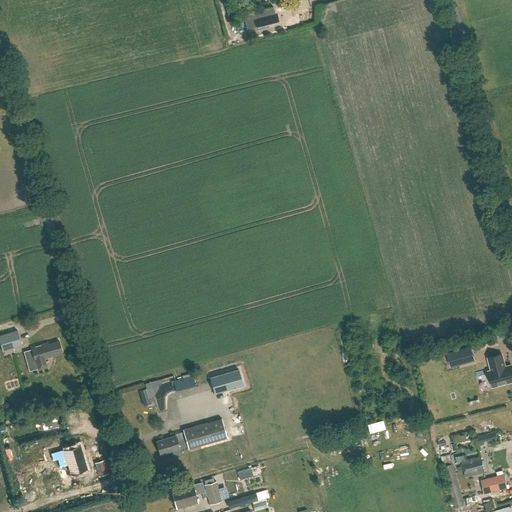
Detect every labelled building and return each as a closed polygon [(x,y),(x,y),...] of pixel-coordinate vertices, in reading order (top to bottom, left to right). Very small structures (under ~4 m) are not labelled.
[(253,13),(256,28),(279,22),(277,13),(275,14),(274,8),(253,13)] [(0,335),(0,343),(2,351),(22,346),(17,330),(0,335)] [(60,341),(49,344),(49,342),(32,347),(36,362),(37,361),(39,369),(48,367),(45,359),(64,354),(60,341)] [(461,348),(447,351),(450,363),(464,359),(461,348)] [(505,365),(502,354),(488,358),(492,371),(489,371),(493,387),(511,381),(511,365),(504,367),(504,365),(505,365)] [(215,393),(217,393),(244,385),(239,368),(210,377),(215,393)] [(177,390),(197,385),(194,376),(174,381),(177,390)] [(147,388),(139,391),(141,398),(149,396),(147,388)] [(181,403),(184,414),(213,407),(210,395),(181,403)] [(220,418),(182,429),(185,438),(178,440),(177,436),(157,442),(161,455),(171,452),(173,459),(182,456),(181,452),(226,439),(220,418)] [(385,429),(385,427),(383,421),(368,425),(370,434),(385,430),(385,429)] [(492,441),(499,439),(497,433),(490,435),(492,441)] [(80,445),(46,454),(49,462),(53,461),(55,469),(68,465),(71,474),(87,470),(80,445)] [(461,463),(465,478),(485,473),(481,458),(461,463)] [(454,509),(459,507),(463,506),(451,460),(442,462),(454,509)] [(485,494),(508,488),(505,474),(481,480),(485,494)] [(471,477),(464,479),(471,498),(477,496),(471,477)] [(216,482),(204,485),(209,505),(221,502),(216,482)] [(199,503),(196,495),(205,492),(203,483),(193,486),(194,488),(173,494),(176,505),(177,509),(199,503)] [(230,508),(258,500),(256,492),(228,501),(230,508)] [(255,510),(268,507),(266,501),(254,504),(255,510)]
